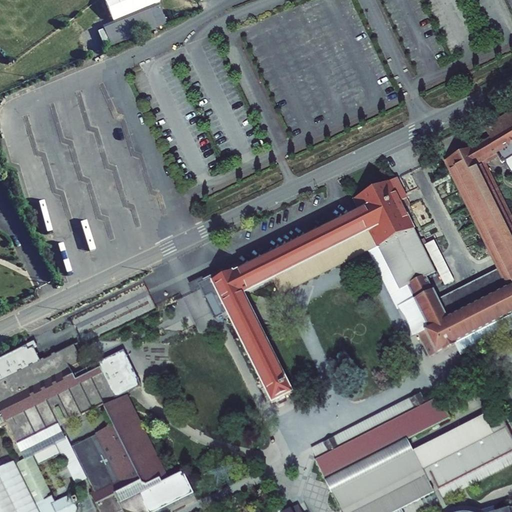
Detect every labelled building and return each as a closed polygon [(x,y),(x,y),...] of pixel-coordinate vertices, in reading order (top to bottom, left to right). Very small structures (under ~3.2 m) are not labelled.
[(103,27),(111,46),(167,24),(158,4),(103,27)] [(39,56),(44,69),(79,55),(74,42),(39,56)] [(511,109),(484,125),(490,136),(447,160),(499,266),(437,297),(428,278),(453,266),(418,197),(405,203),(396,182),(392,184),(391,181),(355,199),(361,212),(345,220),(235,276),(233,273),(225,277),(212,284),(236,332),(272,405),(294,395),(257,323),(244,297),(273,282),(371,233),(379,249),(400,292),(411,286),(419,302),(432,329),(426,332),(430,338),(423,342),(430,359),(445,351),(447,354),(458,348),(457,346),(511,318),(511,214),(500,191),(491,173),(484,160),(498,152),(502,158),(511,152),(511,109)] [(441,169),(431,174),(445,202),(455,196),(441,169)] [(371,233),(273,282),(281,299),(379,249),(371,233)] [(411,286),(400,292),(408,308),(419,302),(411,286)] [(426,332),(419,335),(423,342),(430,338),(426,332)] [(80,347),(78,343),(44,358),(38,344),(32,346),(30,342),(0,356),(0,428),(5,426),(14,445),(15,445),(56,426),(117,399),(100,364),(75,375),(71,367),(86,360),(80,347)] [(100,364),(117,399),(134,391),(140,387),(123,353),(100,364)] [(110,429),(73,446),(96,494),(91,496),(98,511),(162,511),(194,498),(184,476),(163,486),(160,481),(166,479),(129,399),(107,409),(116,429),(111,432),(110,429)] [(440,399),(316,462),(327,483),(408,443),(451,421),(440,399)] [(414,454),(332,494),(340,511),(399,511),(435,495),(427,479),(433,476),(440,492),(459,483),(511,456),(511,436),(505,422),(496,426),(498,430),(492,432),(485,419),(414,454)] [(56,426),(15,445),(23,462),(33,457),(35,456),(57,446),(64,443),(56,426)] [(0,511),(35,511),(14,466),(12,466),(0,439),(0,511)] [(408,443),(327,483),(332,494),(414,454),(408,443)] [(57,446),(35,456),(40,467),(62,457),(57,446)] [(14,466),(35,511),(76,511),(75,509),(78,507),(76,504),(73,505),(70,500),(56,507),(33,457),(23,462),(14,466)]
